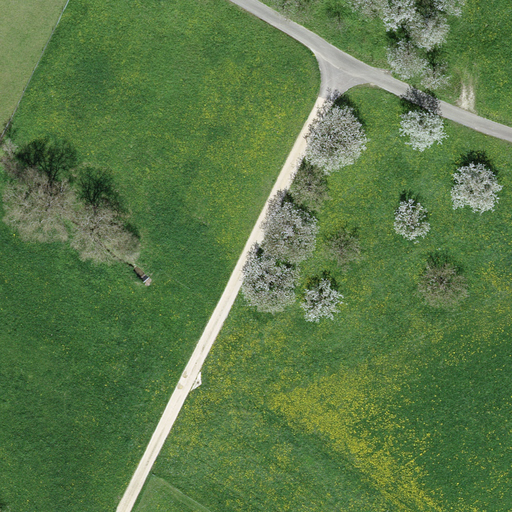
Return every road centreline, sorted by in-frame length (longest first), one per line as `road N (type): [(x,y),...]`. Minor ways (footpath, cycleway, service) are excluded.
road 1 (track): [(125,511),(347,61)]
road 2 (unclassified): [(511,135),(415,96),(239,0)]
